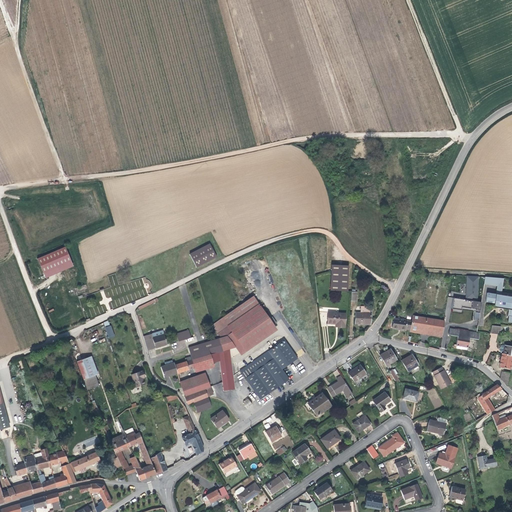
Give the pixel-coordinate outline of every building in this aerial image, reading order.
[(217,256),(211,244),(190,254),(196,266),(217,256)] [(45,278),(74,267),(66,247),(37,258),(45,278)] [(348,266),(332,265),(330,290),(347,291),(348,266)] [(464,293),(463,299),(474,301),(478,276),(467,276),(465,284),(467,284),(466,293),(464,293)] [(485,277),(484,284),(497,286),(502,287),(503,278),(485,277)] [(133,300),(147,295),(142,279),(133,281),(136,292),(131,294),(133,300)] [(505,306),(504,309),(508,310),(507,316),(511,316),(511,295),(507,295),(507,296),(501,295),(496,294),(487,293),(485,302),(494,303),(494,302),(499,303),(498,305),(505,306)] [(212,325),(217,332),(213,334),(217,339),(216,340),(219,352),(220,361),(223,391),(232,390),(227,350),(230,349),(235,347),(241,345),(242,347),(274,325),(276,323),(272,317),(269,319),(253,296),(212,325)] [(158,301),(157,298),(138,307),(140,310),(158,301)] [(453,298),(452,308),(461,310),(461,307),(475,309),(475,312),(479,313),(481,302),(474,301),(463,299),(453,298)] [(370,307),(361,306),(360,313),(355,313),(355,324),(371,325),(371,313),(370,313),(370,307)] [(328,313),(327,324),(335,324),(338,324),(337,327),(344,327),(345,314),(328,313)] [(418,326),(418,323),(423,323),(423,321),(424,318),(413,316),(411,328),(419,330),(419,327),(418,326)] [(423,321),(423,323),(418,323),(418,326),(419,327),(419,330),(411,328),(410,331),(435,335),(438,320),(432,319),(431,322),(424,321),(425,318),(424,318),(423,321)] [(410,330),(411,321),(394,319),(392,328),(405,330),(406,329),(410,330)] [(441,337),(444,321),(438,320),(435,335),(441,337)] [(103,323),(108,335),(112,334),(108,321),(103,323)] [(277,330),(274,325),(242,347),(241,345),(235,347),(241,356),(277,330)] [(501,327),(492,326),(491,333),(498,334),(499,331),(501,332),(501,327)] [(450,329),(448,335),(451,335),(458,336),(456,345),(454,344),(454,347),(456,348),(457,346),(467,347),(468,347),(469,339),(474,340),(474,339),(478,340),(480,333),(450,329)] [(179,341),(191,338),(188,330),(176,333),(179,341)] [(163,331),(147,335),(148,339),(144,340),(147,351),(167,345),(163,331)] [(284,340),(240,371),(260,399),(289,379),(282,369),(297,358),(284,340)] [(212,354),(212,341),(189,348),(192,360),(212,354)] [(511,346),(505,345),(505,346),(503,345),(501,346),(500,347),(500,350),(500,353),(503,354),(511,356),(511,346)] [(227,350),(232,390),(235,389),(234,376),(230,349),(227,350)] [(390,350),(380,355),(386,366),(390,363),(396,360),(390,350)] [(191,360),(186,362),(175,365),(177,373),(194,368),(213,363),(220,361),(219,352),(212,354),(192,360),(191,360)] [(511,369),(511,362),(511,356),(502,354),(499,367),(511,369)] [(401,361),(407,371),(418,365),(412,355),(401,361)] [(91,356),(77,362),(87,390),(99,385),(95,375),(98,374),(91,356)] [(177,373),(175,365),(174,363),(168,365),(168,363),(165,364),(166,366),(161,367),(164,377),(177,373)] [(214,367),(213,363),(194,368),(196,373),(214,367)] [(358,363),(351,369),(352,371),(348,373),(354,381),(365,373),(358,363)] [(441,367),(432,372),(441,389),(450,384),(441,367)] [(395,381),(399,382),(392,370),(389,371),(395,381)] [(142,377),(144,376),(142,371),(131,375),(136,387),(144,384),(142,378),(142,377)] [(501,375),(503,376),(502,381),(507,385),(510,373),(501,371),(501,375)] [(190,386),(192,394),(210,387),(205,374),(180,383),(182,389),(190,386)] [(338,382),(326,388),(332,397),(343,390),(347,398),(352,395),(343,379),(341,380),(342,382),(339,383),(338,382)] [(497,385),(480,396),(477,398),(478,400),(485,411),(487,414),(495,410),(487,398),(495,393),(496,394),(499,392),(498,391),(501,389),(501,388),(497,385)] [(186,403),(189,402),(193,401),(193,403),(194,403),(208,397),(213,395),(210,387),(192,394),(190,386),(182,389),(186,403)] [(503,397),(506,394),(501,388),(501,389),(498,391),(499,392),(503,397)] [(403,398),(416,401),(418,392),(405,389),(403,398)] [(0,405),(6,427),(10,426),(0,391),(0,405)] [(384,392),(373,401),(380,412),(385,409),(383,405),(390,401),(384,392)] [(313,399),(305,404),(309,410),(311,408),(317,416),(331,406),(322,394),(313,399)] [(480,396),(479,394),(465,403),(467,406),(478,400),(477,398),(480,396)] [(194,403),(197,411),(211,406),(208,397),(194,403)] [(246,407),(252,405),(249,398),(243,401),(246,407)] [(98,409),(95,410),(100,421),(103,420),(98,409)] [(359,432),(366,427),(365,426),(369,423),(361,410),(356,414),(360,419),(353,424),(359,432)] [(225,423),(229,420),(222,411),(211,419),(217,428),(224,423),(225,423)] [(487,414),(485,411),(482,413),(482,414),(477,417),(479,419),(487,414)] [(497,413),(492,415),(493,419),(498,430),(511,423),(511,414),(506,417),(505,414),(499,417),(497,413)] [(199,439),(189,416),(183,418),(190,433),(182,437),(186,445),(192,442),(197,455),(202,452),(203,451),(203,448),(199,439)] [(446,424),(429,420),(427,431),(444,434),(446,424)] [(277,425),(265,432),(271,442),(281,436),(279,431),(280,430),(277,425)] [(132,428),(123,432),(124,434),(125,434),(130,447),(138,443),(143,457),(148,455),(139,432),(135,434),(132,428)] [(334,430),(321,439),(327,448),(340,439),(334,430)] [(392,436),(393,438),(389,441),(390,442),(389,442),(388,441),(378,449),(384,457),(404,443),(397,433),(392,436)] [(124,434),(110,441),(117,457),(121,466),(123,469),(128,467),(121,451),(130,447),(125,434),(124,434)] [(248,457),(247,455),(255,451),(251,444),(239,451),(244,460),(248,457)] [(305,455),(310,452),(304,444),(292,452),(300,463),(307,459),(305,455)] [(440,454),(437,463),(442,465),(450,468),(457,449),(449,446),(445,456),(440,454)] [(279,456),(286,451),(283,447),(276,452),(279,456)] [(40,482),(42,490),(56,487),(54,479),(45,482),(43,475),(42,474),(41,475),(40,469),(51,465),(49,456),(47,448),(41,450),(42,453),(34,455),(37,470),(40,482)] [(63,450),(57,452),(57,454),(49,456),(51,465),(62,462),(63,466),(69,463),(68,461),(63,450)] [(63,466),(61,466),(63,473),(68,484),(76,482),(72,473),(100,460),(96,452),(75,461),(69,463),(63,466)] [(160,453),(156,455),(162,471),(167,469),(160,453)] [(37,470),(34,455),(23,458),(24,463),(27,472),(37,470)] [(140,467),(134,455),(133,455),(133,457),(130,458),(132,465),(134,469),(140,467)] [(152,464),(150,459),(148,455),(143,457),(147,466),(152,464)] [(152,464),(156,474),(162,471),(156,455),(155,456),(156,456),(150,459),(152,464)] [(486,456),(477,457),(479,467),(487,466),(488,467),(496,465),(495,459),(487,460),(486,456)] [(116,468),(121,466),(117,457),(112,460),(116,468)] [(231,457),(219,464),(224,473),(237,466),(231,457)] [(406,459),(395,463),(398,472),(406,469),(410,468),(406,459)] [(356,479),(369,470),(363,462),(351,471),(356,479)] [(14,467),(17,475),(27,472),(24,463),(14,467)] [(156,474),(152,464),(147,466),(142,468),(145,478),(156,474)] [(128,467),(123,469),(125,475),(131,473),(128,467)] [(141,469),(135,471),(136,471),(139,480),(145,478),(142,468),(141,469)] [(408,474),(406,469),(398,472),(400,477),(408,474)] [(61,477),(54,479),(56,487),(68,484),(63,473),(61,474),(61,477)] [(284,473),(266,486),(271,494),(290,481),(284,473)] [(1,493),(4,502),(11,500),(16,498),(12,487),(7,478),(4,479),(8,491),(1,493)] [(12,487),(16,498),(31,494),(33,493),(31,484),(30,481),(12,487)] [(31,484),(33,493),(42,490),(40,482),(31,484)] [(100,504),(95,508),(96,511),(100,511),(112,503),(103,485),(94,483),(90,484),(92,490),(89,491),(90,493),(98,492),(103,502),(100,503),(100,504)] [(235,491),(235,493),(243,504),(260,491),(255,483),(245,490),(243,487),(241,487),(235,491)] [(327,483),(314,492),(319,499),(332,490),(327,483)] [(89,491),(92,490),(90,484),(78,486),(80,493),(89,491)] [(416,484),(401,490),(405,500),(414,496),(416,500),(422,498),(416,484)] [(228,493),(224,486),(213,492),(212,491),(210,492),(211,493),(203,498),(206,503),(208,502),(209,503),(210,502),(210,503),(211,503),(215,501),(215,502),(217,501),(221,499),(220,497),(228,493)] [(449,497),(463,500),(465,490),(452,487),(449,497)] [(369,495),(367,495),(365,507),(380,509),(382,493),(371,491),(370,492),(369,495)] [(57,493),(48,495),(32,500),(34,509),(44,506),(45,509),(47,508),(46,504),(52,502),(54,511),(61,509),(58,497),(57,493)] [(1,509),(2,511),(23,511),(29,510),(29,511),(34,511),(34,509),(32,500),(1,509)] [(349,503),(333,505),(333,511),(353,511),(353,502),(349,502),(349,503)] [(96,511),(95,508),(93,503),(77,511),(96,511)]
